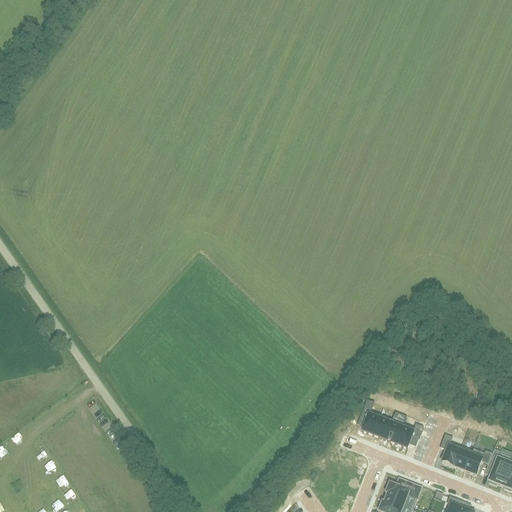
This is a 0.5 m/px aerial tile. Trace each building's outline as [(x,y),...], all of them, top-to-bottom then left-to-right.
[(365,408),(361,417),(367,420),(364,429),(362,433),(373,437),(381,417),(371,413),(372,411),(365,408)] [(381,417),(373,437),(384,442),(392,422),(381,417)] [(392,422),(384,442),(396,446),(403,426),(392,422)] [(403,426),(396,446),(407,450),(408,446),(412,437),(419,440),(424,429),(415,426),(413,430),(403,426)] [(444,438),(440,449),(447,452),(442,464),(453,469),(462,448),(451,444),(452,441),(444,438)] [(462,448),(453,469),(465,473),(473,451),(472,453),(462,448)] [(473,451),(465,473),(476,478),(482,464),(488,467),(493,456),(485,453),(484,455),(473,451)] [(494,452),(488,468),(494,470),(490,479),(489,483),(490,483),(489,485),(496,488),(497,486),(501,487),(511,459),(511,455),(502,452),(501,455),(494,452)] [(511,459),(501,487),(505,489),(504,491),(511,494),(511,492),(511,491),(511,459)] [(388,496),(386,500),(407,508),(412,495),(418,498),(422,490),(405,483),(399,481),(396,488),(390,486),(386,495),(388,496)] [(436,493),(434,499),(441,501),(443,496),(436,493)] [(465,511),(460,510),(463,504),(450,498),(447,505),(451,507),(449,511),(465,511)] [(383,504),(379,511),(405,511),(407,508),(386,500),(384,505),(383,504)]
